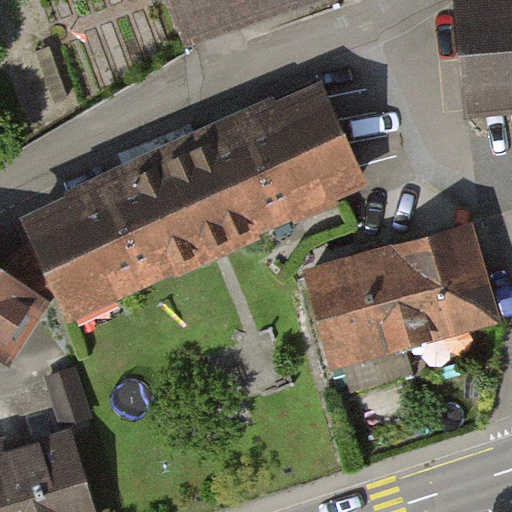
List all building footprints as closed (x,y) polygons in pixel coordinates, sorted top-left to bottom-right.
[(183,0),(198,42),(316,0),(183,0)] [(511,0),(475,0),(487,123),(511,121),(511,0)] [(339,87),(36,219),(84,329),(387,197),(339,87)] [(511,315),(489,228),(318,272),(345,375),(511,331),(511,315)] [(0,260),(0,353),(23,369),(66,305),(0,260)] [(105,511),(82,430),(0,453),(0,511),(105,511)]
